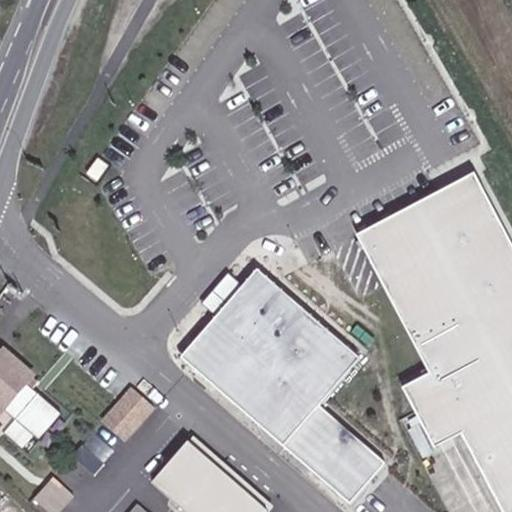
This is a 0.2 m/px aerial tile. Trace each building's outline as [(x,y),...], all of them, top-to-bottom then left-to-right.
[(97,182),(108,165),(97,158),(86,174),(97,182)] [(439,448),(464,435),(503,511),(511,511),(511,248),(477,180),(363,238),(435,377),(409,390),(439,448)] [(188,358),(285,444),(320,405),(359,361),(262,275),(188,358)] [(0,415),(4,411),(14,420),(3,432),(22,449),(34,436),(38,440),(61,414),(26,384),(35,374),(3,347),(0,350),(0,415)] [(131,389),(103,422),(126,442),(154,410),(131,389)] [(285,444),(350,503),(386,463),(320,405),(285,444)] [(165,502),(176,511),(267,511),(206,457),(165,502)] [(34,502),(47,511),(60,511),(74,496),(53,479),(34,502)] [(150,511),(139,502),(128,511),(150,511)]
